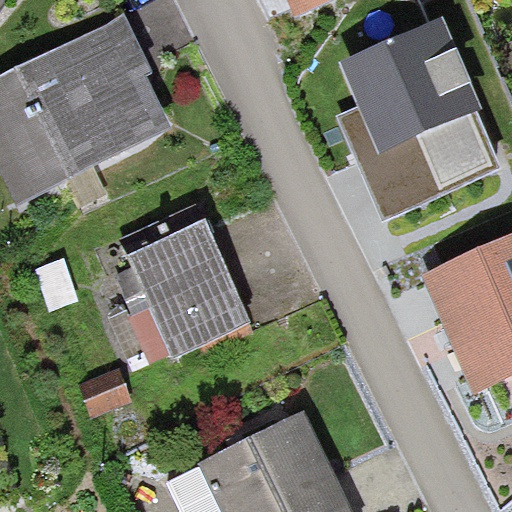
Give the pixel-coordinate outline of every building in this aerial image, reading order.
[(318,0),(292,0),(296,9),(318,0)] [(477,113),(441,28),(346,67),(366,114),(346,122),(386,217),(493,172),(470,116),(477,113)] [(173,152),(121,37),(0,90),(0,197),(12,223),(173,152)] [(156,377),(231,346),(191,251),(116,282),(156,377)] [(511,259),(424,294),(470,412),(511,395),(511,259)] [(240,310),(251,337),(308,313),(296,287),(240,310)] [(338,511),(300,432),(165,496),(172,511),(338,511)]
